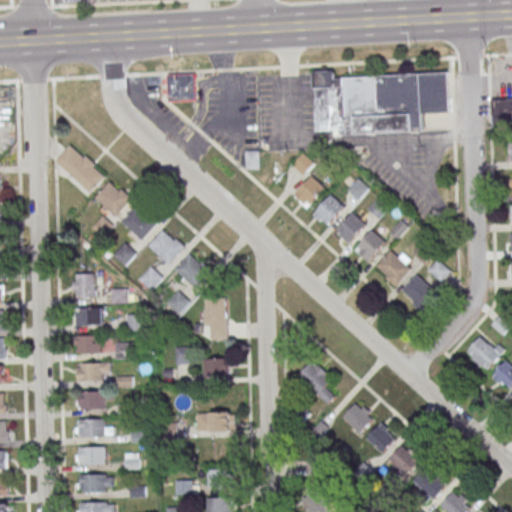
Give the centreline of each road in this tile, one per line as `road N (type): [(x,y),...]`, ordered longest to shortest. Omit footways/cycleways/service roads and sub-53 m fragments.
road 1 (residential): [(511,468),(118,111),(110,38)]
road 2 (secondary): [(0,42),(511,15)]
road 3 (residential): [(44,511),(30,0)]
road 4 (residential): [(406,373),(468,309),(477,289),(467,0)]
road 5 (residential): [(268,511),(263,244)]
